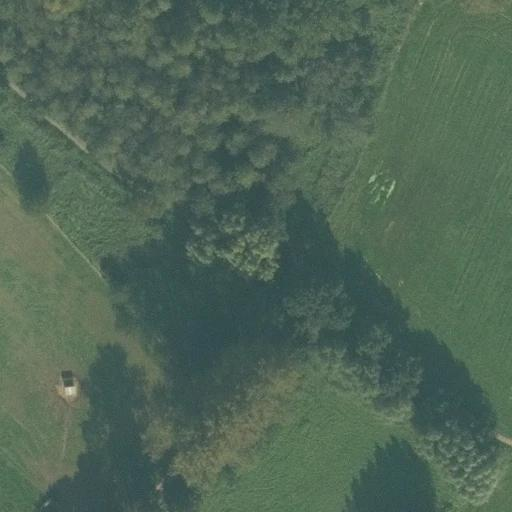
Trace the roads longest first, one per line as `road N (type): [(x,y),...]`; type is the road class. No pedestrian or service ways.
road 1 (track): [(511,444),(491,440),(274,246),(244,237)]
road 2 (track): [(244,237),(141,198),(0,73)]
